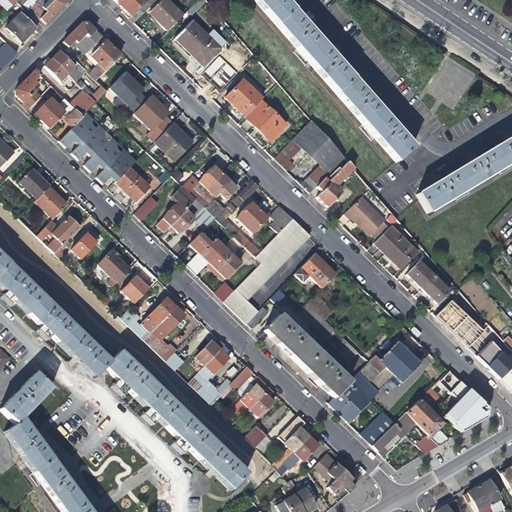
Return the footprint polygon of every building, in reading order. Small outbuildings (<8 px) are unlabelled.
[(0,0),(0,5),(7,13),(15,4),(18,0),(0,0)] [(18,0),(15,4),(17,5),(31,19),(41,29),(59,10),(62,8),(62,3),(59,0),(40,0),(34,6),(27,0),(18,0)] [(119,0),(116,4),(120,8),(123,11),(133,0),(119,0)] [(149,8),(141,0),(133,0),(123,11),(130,18),(127,20),(132,25),(149,8)] [(290,10),(281,0),(255,0),(275,23),(290,10)] [(166,33),(180,18),(163,1),(148,15),(158,26),(166,33)] [(12,11),(17,16),(26,24),(31,19),(17,5),(12,11)] [(305,27),(290,10),(275,23),(306,59),(321,45),(305,27)] [(33,31),(36,34),(39,31),(41,29),(31,19),(26,24),(17,16),(11,23),(26,38),(31,33),(33,31)] [(23,41),(26,38),(11,23),(3,30),(19,45),(23,41)] [(62,43),(58,47),(61,50),(63,52),(71,43),(74,46),(84,56),(85,54),(100,39),(86,25),(80,24),(74,30),(62,43)] [(190,24),(172,40),(187,54),(201,68),(218,51),(190,24)] [(85,54),(88,58),(103,42),(100,39),(85,54)] [(88,58),(96,65),(111,50),(106,45),(103,42),(88,58)] [(66,54),(74,46),(71,43),(63,52),(66,54)] [(0,50),(0,70),(15,55),(5,45),(0,50)] [(333,59),(321,45),(306,59),(335,93),(351,80),(333,59)] [(77,80),(85,72),(76,64),(66,54),(63,52),(61,50),(53,57),(50,60),(65,75),(69,78),(76,85),(79,81),(77,80)] [(114,53),(111,50),(96,65),(90,71),(87,74),(95,82),(118,57),(114,53)] [(219,56),(202,74),(220,91),(237,72),(219,56)] [(58,83),(65,75),(50,60),(42,68),(58,83)] [(79,60),(76,64),(85,72),(87,74),(90,71),(79,60)] [(28,110),(42,96),(35,91),(44,83),(33,72),(22,83),(14,92),(14,96),(28,110)] [(65,82),(69,78),(65,75),(58,83),(61,86),(65,82)] [(132,84),(122,75),(107,91),(132,115),(145,102),(138,96),(141,93),(132,84)] [(366,96),(351,80),(335,93),(365,128),(381,114),(366,96)] [(232,108),(243,119),(258,104),(261,101),(241,82),(223,100),(232,108)] [(100,88),(90,99),(95,104),(105,92),(100,88)] [(84,93),(70,108),(80,119),(85,114),(95,104),(90,99),(84,93)] [(57,96),(51,102),(56,107),(62,101),(57,96)] [(159,108),(148,98),(145,102),(132,115),(131,116),(149,133),(166,115),(159,108)] [(36,119),(41,123),(56,107),(51,102),(49,100),(33,116),(36,119)] [(71,128),(80,119),(70,108),(62,101),(56,107),(41,123),(44,127),(47,130),(63,114),(68,119),(65,122),(71,128)] [(279,124),(258,104),(243,119),(255,131),(268,144),(277,134),(273,130),(279,124)] [(91,119),(85,114),(80,119),(71,128),(57,143),(64,150),(71,143),(73,141),(78,146),(70,155),(77,162),(83,156),(86,153),(91,159),(107,141),(104,138),(104,132),(98,126),(95,129),(91,126),(91,119)] [(398,133),(381,114),(365,128),(394,162),(411,148),(398,133)] [(309,123),(290,142),(299,150),(317,168),(326,177),(342,160),(309,123)] [(283,128),(279,124),(273,130),(277,134),(283,128)] [(171,127),(153,145),(172,164),(190,146),(181,137),(171,127)] [(116,144),(110,138),(91,159),(82,168),(89,175),(96,168),(98,166),(101,168),(103,171),(95,180),(102,187),(108,180),(110,178),(116,183),(132,166),(129,162),(128,156),(123,150),(119,154),(116,150),(116,144)] [(511,138),(492,150),(503,169),(511,163),(511,138)] [(6,149),(0,142),(0,167),(13,155),(6,149)] [(284,164),(299,150),(290,142),(271,161),(279,169),(284,164)] [(476,159),(453,173),(464,192),(503,169),(492,150),(476,159)] [(289,169),(284,164),(279,169),(284,174),(289,169)] [(322,181),(315,188),(313,190),(318,195),(314,199),(319,205),(325,210),(339,195),(333,190),(337,185),(338,186),(340,185),(339,184),(351,171),(345,165),(337,173),(335,171),(323,181),(322,181)] [(188,182),(181,190),(194,203),(219,176),(214,171),(211,168),(196,183),(197,184),(194,187),(188,182)] [(317,168),(306,179),(315,188),(322,181),(326,177),(317,168)] [(178,182),(183,175),(176,169),(170,176),(178,182)] [(17,182),(35,200),(47,188),(38,179),(29,170),(17,182)] [(129,171),(115,185),(119,189),(123,193),(134,204),(148,191),(129,171)] [(427,214),(464,192),(453,173),(432,186),(415,196),(427,214)] [(225,182),(219,176),(194,203),(212,221),(218,215),(220,212),(212,204),(211,204),(209,202),(215,196),(222,202),(233,190),(225,182)] [(307,196),(313,190),(315,188),(306,179),(303,182),(298,187),(307,196)] [(236,208),(256,188),(250,182),(230,202),(236,208)] [(55,197),(47,188),(35,200),(33,202),(51,220),(65,206),(55,197)] [(161,221),(168,228),(194,203),(181,190),(180,189),(170,199),(176,205),(166,216),(161,221)] [(359,200),(342,216),(349,222),(350,221),(358,229),(367,238),(382,223),(359,200)] [(132,216),(138,222),(154,207),(148,201),(132,216)] [(202,231),(207,226),(212,221),(194,203),(168,228),(176,236),(183,229),(192,220),(202,231)] [(262,203),(255,210),(257,212),(241,228),(249,235),(264,220),(262,218),(259,214),(266,207),(262,203)] [(228,204),(223,210),(229,216),(234,210),(228,204)] [(234,221),(241,228),(257,212),(255,210),(252,208),(249,205),(234,221)] [(268,229),(275,236),(290,221),(280,211),(277,209),(267,220),(272,225),(268,229)] [(227,224),(218,215),(212,221),(218,226),(221,230),(227,224)] [(52,255),(58,249),(61,247),(63,245),(78,229),(72,223),(67,218),(56,229),(49,222),(38,233),(34,237),(39,242),(45,236),(47,238),(50,236),(54,240),(45,248),(52,255)] [(213,232),(218,226),(212,221),(207,226),(213,232)] [(244,303),(307,238),(304,235),(290,221),(275,236),(268,244),(258,254),(253,260),(258,266),(231,294),(221,303),(244,326),(255,315),(244,303)] [(227,224),(221,230),(226,234),(231,239),(237,233),(227,224)] [(213,232),(221,239),(226,234),(221,230),(218,226),(213,232)] [(388,229),(380,238),(373,245),(385,257),(400,271),(415,256),(388,229)] [(68,251),(78,260),(97,242),(93,238),(87,232),(68,251)] [(258,254),(237,233),(231,239),(253,260),(258,254)] [(200,271),(206,265),(221,249),(214,242),(210,246),(199,234),(187,246),(194,254),(198,257),(192,264),(200,271)] [(226,234),(221,239),(226,244),(231,239),(226,234)] [(248,265),(253,260),(231,239),(226,244),(234,252),(248,265)] [(229,257),(234,252),(226,244),(221,249),(229,257)] [(67,249),(63,245),(61,247),(58,249),(52,255),(58,261),(67,251),(67,249)] [(238,266),(229,257),(221,249),(206,265),(214,272),(223,281),(238,266)] [(118,259),(110,251),(95,266),(108,279),(104,283),(111,289),(127,273),(121,267),(116,262),(118,259)] [(298,270),(319,290),(332,276),(321,265),(312,256),(298,270)] [(412,283),(420,291),(433,279),(418,265),(406,277),(412,283)] [(0,289),(6,295),(21,310),(29,302),(35,308),(42,301),(8,267),(0,274),(0,289)] [(132,306),(149,289),(144,283),(141,286),(138,282),(134,278),(119,293),(132,306)] [(448,294),(433,279),(420,291),(429,300),(436,307),(448,294)] [(222,285),(212,295),(221,303),(231,294),(222,285)] [(287,300),(277,292),(268,301),(278,310),(287,300)] [(163,301),(149,315),(139,325),(148,335),(179,304),(169,295),(163,301)] [(325,308),(313,296),(305,305),(316,316),(325,308)] [(492,338),(453,298),(435,315),(474,355),(492,338)] [(77,334),(42,301),(35,308),(29,302),(21,310),(35,324),(56,344),(64,336),(70,342),(77,334)] [(179,304),(148,335),(141,342),(164,364),(171,356),(174,353),(167,347),(164,348),(158,342),(174,327),(182,318),(178,313),(183,308),(179,304)] [(296,314),(326,343),(335,334),(316,316),(305,305),(298,311),(296,314)] [(260,309),(255,315),(244,326),(250,331),(266,315),(260,309)] [(119,320),(141,342),(148,335),(139,325),(135,322),(137,319),(128,310),(119,320)] [(273,344),(300,370),(315,354),(278,317),(262,333),(273,344)] [(108,364),(77,334),(70,342),(64,336),(56,344),(72,359),(77,364),(93,380),(103,369),(108,364)] [(326,343),(347,364),(356,355),(335,334),(326,343)] [(507,356),(510,353),(503,345),(497,338),(490,344),(499,353),(502,350),(507,356)] [(511,345),(508,341),(503,345),(510,353),(511,355),(511,345)] [(194,359),(202,367),(217,352),(213,347),(209,343),(194,359)] [(331,401),(326,406),(345,424),(392,377),(400,384),(417,366),(405,354),(394,343),(376,362),(372,358),(347,384),(315,354),(300,370),(331,401)] [(222,356),(227,351),(222,346),(217,352),(222,356)] [(224,358),(222,356),(217,352),(202,367),(207,372),(211,376),(227,361),(224,358)] [(118,353),(108,364),(103,369),(121,386),(135,399),(142,392),(147,397),(155,389),(118,353)] [(171,356),(164,364),(172,372),(173,373),(181,364),(171,356)] [(234,366),(225,372),(229,378),(238,372),(234,366)] [(202,378),(207,372),(202,367),(192,378),(197,383),(202,378)] [(251,374),(245,368),(237,377),(227,387),(233,393),(251,374)] [(0,409),(0,412),(13,426),(20,420),(49,390),(34,375),(14,395),(0,409)] [(380,416),(359,437),(370,448),(403,415),(416,403),(434,385),(425,376),(382,418),(380,416)] [(197,383),(192,378),(185,385),(190,390),(197,383)] [(208,407),(221,394),(216,390),(215,391),(202,378),(197,383),(190,390),(208,407)] [(216,390),(221,394),(227,387),(223,382),(216,390)] [(447,390),(446,393),(455,402),(441,417),(459,435),(484,421),(485,411),(478,404),(460,386),(455,382),(447,390)] [(242,416),(247,411),(262,395),(265,393),(268,390),(263,386),(258,392),(256,389),(253,386),(238,402),(239,403),(234,409),(242,416)] [(184,418),(155,389),(147,397),(142,392),(135,399),(149,414),(164,428),(171,420),(177,426),(184,418)] [(267,400),(262,395),(247,411),(256,420),(272,404),(267,400)] [(439,426),(416,403),(403,415),(411,424),(426,438),(437,448),(447,442),(435,430),(439,426)] [(397,433),(402,438),(406,434),(406,433),(411,424),(403,415),(370,448),(381,459),(383,457),(387,453),(381,448),(397,433)] [(180,444),(194,457),(201,449),(207,455),(215,448),(184,418),(177,426),(171,420),(164,428),(180,444)] [(276,439),(287,450),(291,454),(307,439),(300,433),(297,430),(303,425),(296,418),(276,439)] [(35,440),(20,420),(13,426),(3,434),(31,472),(49,459),(35,440)] [(232,430),(252,450),(262,439),(265,436),(255,427),(247,435),(242,430),(239,430),(235,427),(232,430)] [(387,453),(402,438),(397,433),(381,448),(387,453)] [(256,446),(263,452),(272,442),(265,436),(256,446)] [(415,449),(423,457),(437,448),(426,438),(415,449)] [(300,463),(315,447),(313,445),(307,439),(291,454),(275,472),(280,477),(285,471),(287,473),(298,461),(300,463)] [(244,477),(215,448),(207,455),(201,449),(194,457),(209,472),(229,491),(244,477)] [(287,450),(275,462),(270,468),(275,472),(291,454),(287,450)] [(325,489),(333,497),(342,488),(348,483),(349,481),(334,466),(325,457),(317,464),(315,466),(332,483),(325,489)] [(307,474),(315,466),(317,464),(312,458),(301,469),(306,474),(307,474)] [(63,480),(49,459),(31,472),(59,511),(77,498),(63,480)] [(497,477),(511,504),(511,503),(511,477),(508,471),(502,474),(497,477)] [(354,489),(348,483),(342,488),(348,494),(354,489)] [(482,486),(475,490),(487,511),(498,511),(501,511),(486,484),(482,486)] [(294,487),(289,490),(301,511),(309,511),(310,511),(314,509),(303,490),(297,493),(294,487)] [(301,511),(289,490),(288,488),(282,492),(286,499),(274,506),(277,511),(301,511)] [(472,511),(487,511),(475,490),(469,494),(461,499),(464,505),(468,503),(472,511)] [(87,511),(77,498),(59,511),(87,511)] [(451,511),(457,509),(454,503),(441,510),(438,511),(451,511)]
